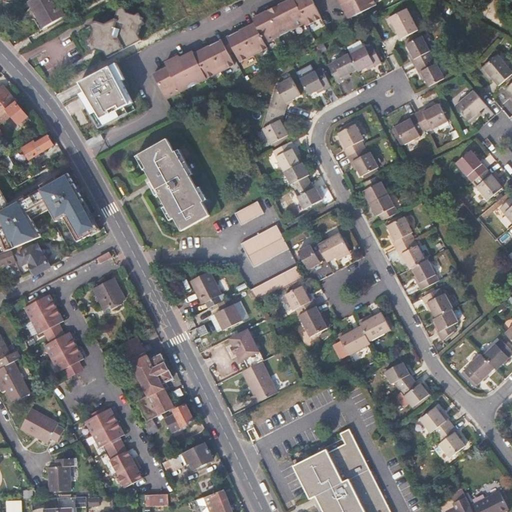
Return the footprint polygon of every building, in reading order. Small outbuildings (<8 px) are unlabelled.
[(56,0),(32,0),(29,2),(44,28),(65,16),(56,0)] [(307,23),(295,0),(289,0),(280,5),(293,30),(307,23)] [(312,0),(295,0),(307,23),(308,25),(322,18),(312,0)] [(351,0),(342,5),(349,19),(377,5),(374,0),(351,0)] [(34,20),(40,31),(44,28),(29,2),(21,7),(27,18),(34,20)] [(293,30),(280,5),(267,12),(279,37),(293,30)] [(108,59),(115,55),(142,41),(139,35),(143,17),(128,14),(123,7),(117,10),(116,15),(114,16),(114,23),(109,23),(108,26),(95,22),(90,25),(93,31),(92,34),(96,35),(93,45),(104,48),(103,52),(105,53),(108,59)] [(409,10),(391,19),(402,41),(420,31),(409,10)] [(279,37),(267,12),(253,19),(255,23),(266,44),(279,37)] [(266,44),(255,23),(241,30),(254,55),(268,48),(266,44)] [(254,55),(241,30),(225,39),(232,52),(235,50),(241,62),(254,55)] [(92,34),(89,44),(88,48),(103,52),(104,48),(93,45),(96,35),(92,34)] [(435,58),(424,37),(408,46),(412,55),(410,56),(416,68),(435,58)] [(232,52),(225,39),(208,47),(221,72),(235,65),(229,53),(232,52)] [(366,46),(350,54),(359,71),(360,73),(369,68),(371,71),(383,64),(374,46),(367,48),(366,46)] [(221,72),(208,47),(195,54),(208,79),(221,72)] [(208,79),(195,54),(193,52),(181,58),(194,86),(208,79)] [(359,71),(350,54),(329,65),(339,84),(351,77),(350,75),(359,71)] [(194,86),(181,58),(179,56),(165,63),(168,67),(180,92),(194,86)] [(484,69),(500,88),(511,77),(511,71),(500,56),(484,69)] [(446,79),(435,58),(416,68),(423,81),(426,80),(430,88),(446,79)] [(180,92),(168,67),(154,74),(167,99),(180,92)] [(324,69),(301,81),(310,97),(319,92),(320,94),(333,87),(324,69)] [(98,76),(69,91),(77,105),(87,100),(89,103),(97,98),(95,95),(105,89),(108,93),(120,86),(112,72),(100,79),(98,76)] [(277,88),(271,109),(287,114),(288,108),(295,103),(294,101),(303,97),(293,79),(277,88)] [(0,114),(16,103),(4,86),(0,88),(0,114)] [(471,123),(489,107),(476,93),(457,108),(471,123)] [(26,118),(16,103),(0,114),(0,123),(10,116),(17,125),(26,118)] [(416,115),(426,133),(432,130),(434,131),(448,123),(440,106),(431,110),(429,108),(416,115)] [(287,114),(271,109),(265,131),(272,145),(289,136),(285,127),(287,125),(285,121),(287,114)] [(419,137),(426,133),(416,115),(403,122),(404,125),(396,129),(405,146),(420,139),(419,137)] [(348,158),(366,148),(363,142),(365,141),(357,125),(340,135),(344,144),(341,145),(348,158)] [(35,144),(33,140),(21,147),(28,160),(53,145),(48,136),(35,144)] [(167,209),(174,222),(176,221),(183,235),(211,220),(204,207),(206,205),(200,193),(191,178),(178,153),(177,153),(170,139),(141,155),(149,169),(146,171),(152,182),(159,194),(167,209)] [(292,142),(275,152),(286,173),(302,164),(298,156),(300,154),(292,142)] [(370,155),(366,148),(348,158),(356,171),(358,170),(363,179),(380,169),(372,154),(370,155)] [(178,153),(191,178),(194,175),(181,151),(178,153)] [(457,165),(472,184),(487,171),(472,153),(457,165)] [(13,165),(7,154),(0,158),(6,169),(13,165)] [(145,171),(146,171),(149,169),(141,155),(138,156),(145,171)] [(302,164),(286,173),(296,191),(311,183),(308,177),(310,175),(305,163),(302,164)] [(487,171),(472,184),(488,202),(502,190),(487,171)] [(99,229),(69,173),(39,189),(57,224),(67,219),(78,240),(99,229)] [(389,195),(379,177),(364,185),(367,192),(364,193),(370,205),(389,195)] [(156,196),(159,194),(152,182),(149,184),(156,196)] [(314,190),(311,183),(296,191),(305,210),(324,200),(317,188),(314,190)] [(0,235),(6,251),(41,237),(20,201),(9,205),(12,203),(9,198),(10,197),(10,196),(10,195),(10,194),(10,193),(9,192),(7,192),(5,192),(1,185),(0,185),(0,235)] [(200,193),(206,205),(209,204),(202,191),(200,193)] [(389,195),(370,205),(377,217),(380,215),(384,222),(399,214),(389,195)] [(511,223),(511,199),(500,210),(511,223)] [(259,203),(236,214),(242,228),(265,215),(259,203)] [(170,224),(174,222),(167,209),(164,211),(170,224)] [(389,235),(397,250),(414,242),(409,233),(411,231),(405,218),(387,228),(390,234),(389,235)] [(289,248),(284,238),(276,224),(242,241),(254,266),(289,248)] [(319,246),(326,259),(329,263),(349,252),(341,234),(319,246)] [(414,242),(397,250),(404,263),(405,262),(410,270),(412,269),(425,262),(414,242)] [(319,246),(318,243),(299,254),(308,272),(320,266),(319,263),(326,259),(319,246)] [(38,246),(19,256),(25,266),(30,263),(37,277),(50,269),(46,261),(48,260),(44,253),(42,254),(38,246)] [(113,257),(111,252),(101,257),(104,262),(113,257)] [(414,278),(422,291),(440,281),(429,261),(425,262),(412,269),(416,277),(414,278)] [(298,266),(252,290),(259,303),(305,279),(298,266)] [(204,302),(206,308),(217,303),(220,301),(217,295),(223,293),(212,270),(192,280),(198,292),(201,291),(207,301),(204,302)] [(116,279),(95,290),(105,310),(126,300),(116,279)] [(299,317),(316,308),(309,295),(307,296),(303,288),(285,297),(293,311),(295,311),(299,317)] [(436,318),(450,311),(453,310),(446,295),(444,296),(441,289),(423,298),(430,311),(432,311),(436,318)] [(50,295),(25,308),(39,334),(64,322),(50,295)] [(242,319),(230,296),(220,301),(217,303),(221,309),(216,314),(223,329),(242,319)] [(327,329),(316,308),(299,317),(310,339),(327,329)] [(436,318),(431,321),(438,333),(441,332),(444,338),(459,331),(450,311),(436,318)] [(382,314),(362,325),(363,327),(371,343),(392,331),(382,314)] [(205,325),(198,329),(201,337),(209,333),(205,325)] [(371,343),(363,327),(341,339),(350,357),(372,345),(371,343)] [(247,328),(229,337),(233,345),(231,347),(235,353),(237,352),(241,360),(245,359),(249,367),(260,362),(263,360),(247,328)] [(70,333),(44,346),(58,372),(83,359),(70,333)] [(149,361),(137,337),(122,344),(135,368),(131,371),(142,395),(147,392),(159,416),(173,409),(161,384),(172,379),(160,356),(149,361)] [(0,369),(12,363),(20,359),(16,353),(9,356),(0,338),(0,369)] [(494,369),(496,371),(511,355),(511,351),(501,340),(483,357),(494,369)] [(118,347),(104,354),(109,364),(122,356),(118,347)] [(483,357),(481,354),(463,372),(476,386),(494,369),(483,357)] [(251,397),(254,405),(277,394),(260,362),(249,367),(242,371),(254,396),(251,397)] [(401,391),(415,380),(410,374),(404,362),(386,373),(391,384),(394,382),(401,391)] [(0,369),(0,384),(4,392),(10,404),(29,394),(12,363),(0,369)] [(420,386),(415,380),(401,391),(414,408),(431,395),(423,385),(420,386)] [(187,405),(170,413),(179,432),(196,423),(187,405)] [(435,429),(440,436),(456,424),(447,411),(445,413),(439,405),(423,417),(433,431),(435,429)] [(109,409),(84,422),(98,448),(123,435),(109,409)] [(30,410),(19,431),(46,445),(48,440),(55,444),(63,430),(56,427),(57,425),(30,410)] [(149,410),(136,417),(141,426),(143,425),(151,420),(154,419),(149,410)] [(151,420),(143,425),(148,436),(157,431),(151,420)] [(456,424),(440,436),(444,442),(443,443),(452,457),(469,445),(463,437),(465,436),(456,424)] [(390,511),(375,481),(370,483),(360,464),(365,462),(349,430),(340,434),(345,444),(327,453),(326,450),(294,467),(310,500),(316,497),(325,493),(328,500),(324,502),(329,511),(390,511)] [(212,459),(204,442),(161,465),(167,476),(182,467),(180,462),(187,458),(193,469),(212,459)] [(141,479),(126,451),(108,460),(123,489),(141,479)] [(47,468),(48,492),(69,491),(69,467),(73,467),(73,460),(55,460),(54,468),(47,468)] [(370,483),(375,481),(365,462),(360,464),(370,483)] [(232,511),(224,489),(204,498),(207,505),(216,501),(220,511),(232,511)] [(324,511),(329,511),(324,502),(328,500),(325,493),(316,497),(324,511)] [(474,511),(505,511),(508,511),(499,493),(471,507),(474,511)] [(167,495),(144,496),(144,508),(167,507),(167,495)] [(474,511),(471,507),(466,497),(454,504),(457,511),(455,511),(474,511)] [(7,500),(7,511),(22,511),(22,499),(7,500)]
